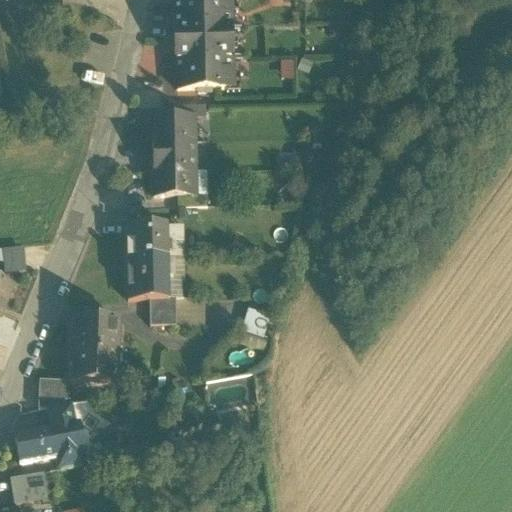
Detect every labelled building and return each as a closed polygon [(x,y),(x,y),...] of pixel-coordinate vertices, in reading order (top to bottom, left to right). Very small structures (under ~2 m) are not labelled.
[(224,0),(208,1),(195,1),(174,2),(175,32),(229,30),(228,16),(228,0),(224,0)] [(223,0),(224,0),(228,0),(228,16),(236,16),(236,0),(223,0)] [(175,64),(176,64),(230,62),(229,30),(175,32),(175,64)] [(176,94),(197,93),(211,93),(226,92),(230,92),(230,77),(230,62),(176,64),(176,94)] [(238,77),(230,77),(230,92),(226,92),(226,96),(238,95),(238,77)] [(180,110),(181,122),(193,122),(205,121),(204,110),(180,110)] [(151,122),(151,146),(193,146),(193,122),(181,122),(151,122)] [(151,146),(152,176),(194,175),(193,146),(151,146)] [(280,154),(281,166),(305,163),(303,150),(280,154)] [(194,198),(194,175),(152,176),(153,200),(177,199),(194,199),(194,198)] [(177,199),(177,211),(207,211),(207,197),(194,198),(194,199),(177,199)] [(128,231),(128,261),(168,260),(167,230),(128,231)] [(2,250),(4,272),(24,271),(22,248),(2,250)] [(169,302),(168,260),(128,261),(129,304),(150,304),(169,303),(169,302)] [(0,317),(13,286),(0,281),(0,317)] [(150,304),(150,329),(177,329),(176,302),(169,302),(169,303),(150,304)] [(241,332),(263,339),(269,318),(248,311),(241,332)] [(72,385),(117,387),(119,324),(74,322),(72,385)] [(38,411),(48,409),(64,407),(69,383),(43,381),(38,411)] [(70,406),(64,407),(48,409),(50,422),(72,417),(70,406)] [(15,438),(20,466),(57,459),(79,456),(79,455),(83,454),(78,426),(74,427),(72,417),(50,422),(52,431),(15,438)] [(57,459),(60,472),(82,469),(79,456),(57,459)] [(9,481),(14,507),(49,501),(45,475),(9,481)]
